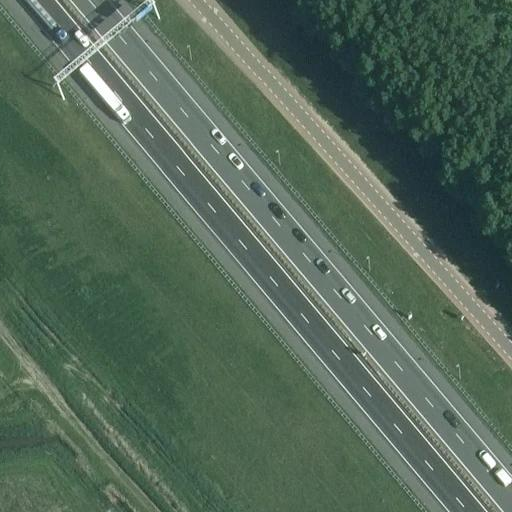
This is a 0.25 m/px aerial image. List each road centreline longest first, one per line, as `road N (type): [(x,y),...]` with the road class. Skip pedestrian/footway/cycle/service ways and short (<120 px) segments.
road 1 (motorway): [(33,0),(465,511)]
road 2 (motorway): [(511,501),(86,0)]
road 3 (unclassified): [(511,341),(196,0)]
road 4 (track): [(155,511),(0,330)]
